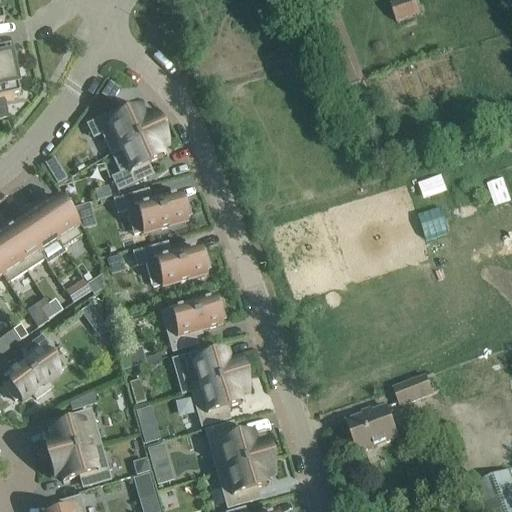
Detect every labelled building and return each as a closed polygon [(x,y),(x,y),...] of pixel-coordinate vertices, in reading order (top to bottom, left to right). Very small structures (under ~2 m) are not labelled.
[(396,22),(421,14),(416,0),(408,0),(391,5),(396,22)] [(333,92),(363,81),(336,8),(306,19),(333,92)] [(0,75),(14,73),(9,49),(0,50),(0,75)] [(0,100),(19,97),(14,73),(0,75),(0,121),(2,121),(0,111),(0,100)] [(111,85),(102,98),(112,105),(121,92),(111,85)] [(119,112),(87,127),(93,139),(102,135),(111,155),(158,133),(150,117),(145,119),(142,114),(124,123),(119,112)] [(166,149),(158,133),(111,155),(121,175),(112,180),(118,192),(149,177),(144,166),(163,157),(160,152),(166,149)] [(108,188),(95,192),(98,201),(111,198),(108,188)] [(148,192),(114,200),(117,213),(127,210),(133,234),(142,232),(143,235),(184,224),(183,219),(189,218),(184,200),(179,201),(177,196),(150,203),(148,192)] [(34,207),(63,250),(81,238),(57,199),(48,205),(45,200),(34,207)] [(89,205),(70,210),(74,217),(92,212),(89,205)] [(27,219),(20,223),(39,253),(47,265),(65,254),(62,250),(63,250),(34,207),(24,214),(27,219)] [(8,223),(0,228),(0,232),(21,265),(39,253),(20,223),(19,222),(11,227),(8,223)] [(0,272),(3,276),(3,277),(2,278),(7,286),(8,286),(8,285),(26,274),(21,265),(0,232),(0,272)] [(167,246),(133,255),(137,268),(146,265),(153,289),(162,286),(163,289),(204,277),(203,272),(209,271),(204,253),(198,254),(196,249),(170,257),(167,246)] [(122,258),(108,262),(113,278),(126,275),(122,258)] [(102,279),(88,288),(93,297),(94,298),(104,292),(102,279)] [(66,294),(72,304),(90,293),(83,283),(66,294)] [(161,315),(172,353),(196,347),(193,335),(220,328),(218,323),(224,321),(219,303),(213,305),(212,300),(161,315)] [(48,306),(55,317),(62,313),(55,302),(50,305),(48,306)] [(48,322),(55,317),(48,306),(40,311),(48,322)] [(92,310),(83,317),(91,328),(100,322),(92,310)] [(16,330),(13,332),(19,342),(20,343),(27,338),(20,327),(16,329),(16,330)] [(28,363),(6,380),(9,384),(4,387),(14,402),(19,399),(22,403),(32,396),(36,401),(51,390),(47,385),(57,378),(56,375),(63,370),(50,352),(42,339),(21,354),(28,363)] [(123,368),(146,366),(144,350),(121,353),(123,368)] [(191,394),(241,380),(236,362),(230,364),(228,358),(213,363),(210,351),(172,362),(176,375),(185,372),(191,394)] [(241,380),(191,394),(201,428),(225,422),(222,410),(242,404),(240,399),(246,397),(242,383),(241,380)] [(430,396),(425,381),(395,391),(400,407),(430,396)] [(141,388),(131,391),(136,407),(146,405),(141,388)] [(93,397),(70,408),(72,415),(96,408),(93,397)] [(358,456),(377,449),(398,441),(386,409),(346,423),(358,456)] [(99,448),(90,413),(65,420),(69,431),(49,437),(51,443),(45,444),(50,462),(99,448)] [(215,467),(217,476),(235,470),(241,469),(267,461),(262,444),(256,446),(254,440),(235,446),(229,425),(205,432),(215,467)] [(156,427),(141,431),(145,447),(160,443),(156,427)] [(163,447),(147,452),(152,470),(168,465),(163,447)] [(109,482),(99,448),(50,462),(55,479),(61,477),(62,483),(82,478),(85,489),(109,482)] [(235,470),(217,476),(227,510),(256,502),(253,490),(268,486),(266,480),(272,479),(268,465),(267,461),(241,469),(235,470)] [(146,463),(133,466),(137,478),(149,475),(146,463)] [(481,511),(511,511),(511,470),(472,485),(481,511)] [(139,500),(142,511),(157,511),(153,497),(139,500)] [(82,511),(79,499),(55,506),(56,511),(82,511)]
